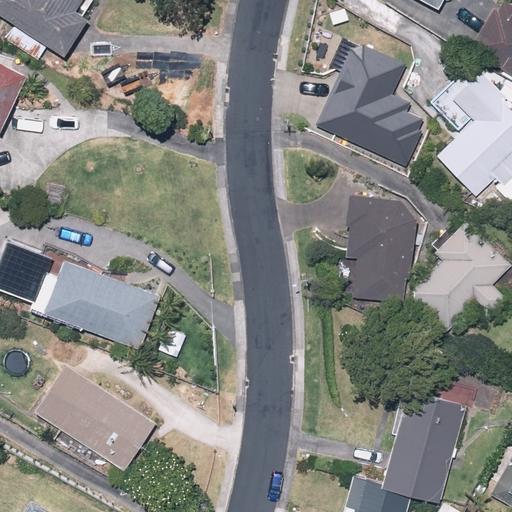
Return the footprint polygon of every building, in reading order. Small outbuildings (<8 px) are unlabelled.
[(0,0),(0,6),(16,17),(7,31),(42,55),(53,38),(75,53),(102,13),(85,2),(86,0),(0,0)] [(406,0),(428,12),(434,0),(406,0)] [(511,6),(500,0),(486,0),(458,55),(511,83),(511,6)] [(350,43),(348,45),(310,126),(403,170),(420,134),(412,131),(417,121),(402,113),(406,105),(386,95),(400,66),(350,43)] [(34,73),(0,56),(0,123),(7,127),(34,73)] [(511,119),(473,77),(436,110),(455,132),(429,155),(466,198),(484,182),(504,204),(511,197),(511,119)] [(394,203),(336,200),(333,232),(337,232),(334,261),(347,262),(342,305),(398,311),(402,270),(406,270),(410,226),(394,203)] [(457,225),(456,227),(424,257),(431,265),(405,290),(405,306),(440,338),(465,310),(480,324),(497,305),(484,294),(506,270),(457,225)] [(73,254),(67,269),(51,263),(36,300),(52,306),(146,345),(167,292),(73,254)] [(77,356),(43,402),(130,466),(164,419),(77,356)] [(457,408),(398,392),(371,490),(346,483),(337,511),(402,511),(405,501),(429,508),(457,408)] [(511,511),(511,452),(510,454),(484,499),(505,511),(511,511)] [(66,496),(37,479),(16,511),(76,511),(62,503),(66,496)]
